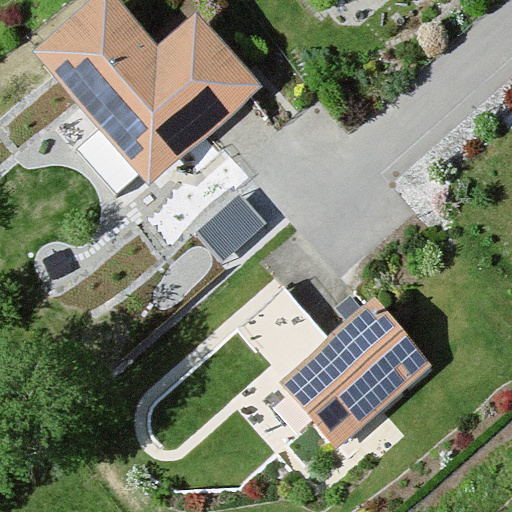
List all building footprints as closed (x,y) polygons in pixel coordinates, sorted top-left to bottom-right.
[(414,0),(429,15),(444,0),(414,0)] [(98,4),(26,70),(143,197),(252,97),(186,25),(149,59),(98,4)] [(287,281),(239,319),(262,347),(310,309),(287,281)] [(312,310),(273,345),(294,368),(333,334),(312,310)] [(426,369),(362,310),(278,401),(342,460),(426,369)]
